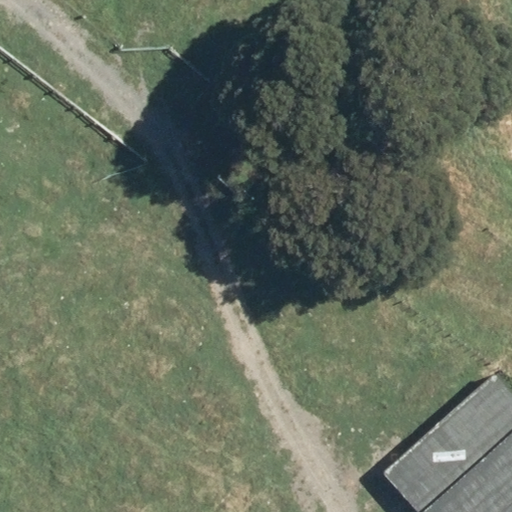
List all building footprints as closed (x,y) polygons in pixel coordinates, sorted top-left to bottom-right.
[(0,39),(0,177),(57,239),(63,233),(75,246),(117,208),(80,167),(87,160),(120,197),(157,163),(144,148),(179,99),(135,67),(99,117),(0,39)] [(292,104),(245,60),(205,102),(253,147),(292,104)] [(153,226),(104,265),(174,383),(231,505),(289,479),(229,350),(288,311),(252,258),(198,294),(153,226)] [(414,226),(337,319),(382,356),(459,263),(414,226)] [(511,511),(511,378),(506,372),(399,468),(438,511),(511,511)]
